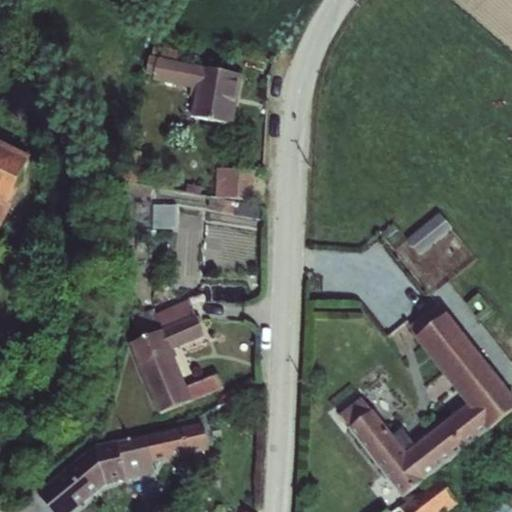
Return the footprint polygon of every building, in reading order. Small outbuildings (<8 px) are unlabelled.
[(142,56),(139,75),(154,77),(153,82),(191,90),(190,97),(194,98),(190,118),(232,126),(242,76),(200,68),(177,63),(179,51),(159,47),(157,59),(142,56)] [(0,230),(11,208),(8,206),(31,158),(0,143),(0,230)] [(215,169),(213,199),(253,201),(254,172),(215,169)] [(186,186),(185,193),(200,196),(201,188),(186,186)] [(237,203),(235,216),(258,220),(260,207),(237,203)] [(152,205),(152,228),(176,229),(177,206),(152,205)] [(440,211),(407,238),(420,254),(453,227),(440,211)] [(139,341),(129,346),(158,415),(192,401),(223,389),(217,376),(187,388),(171,351),(204,337),(189,301),(155,315),(153,310),(131,319),(139,341)] [(362,399),(340,417),(348,430),(402,499),(511,412),(511,397),(447,315),(437,305),(409,327),(415,340),(466,406),(406,453),(373,411),(362,399)] [(95,448),(38,496),(51,511),(70,511),(105,483),(153,473),(151,462),(208,449),(202,424),(95,448)] [(437,478),(399,507),(402,511),(448,511),(458,505),(437,478)] [(511,511),(511,499),(493,511),(511,511)]
